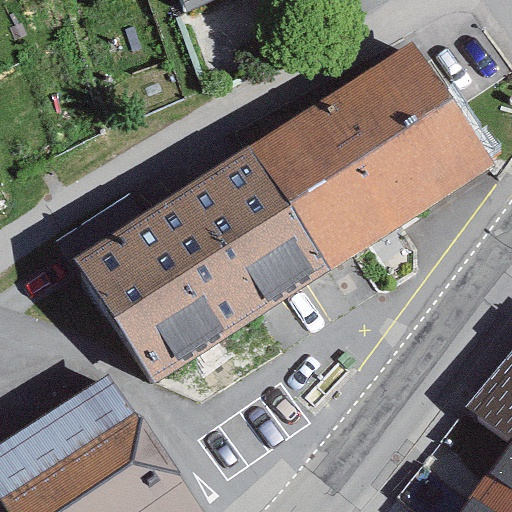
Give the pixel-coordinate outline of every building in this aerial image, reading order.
[(195,0),(201,12),(226,0),(195,0)] [(414,43),(252,144),(335,270),(497,166),(414,43)] [(252,144),(71,270),(155,390),(335,270),(252,144)] [(511,353),(467,407),(511,438),(511,353)] [(225,511),(135,398),(0,489),(0,511),(225,511)] [(511,511),(511,440),(459,511),(511,511)]
